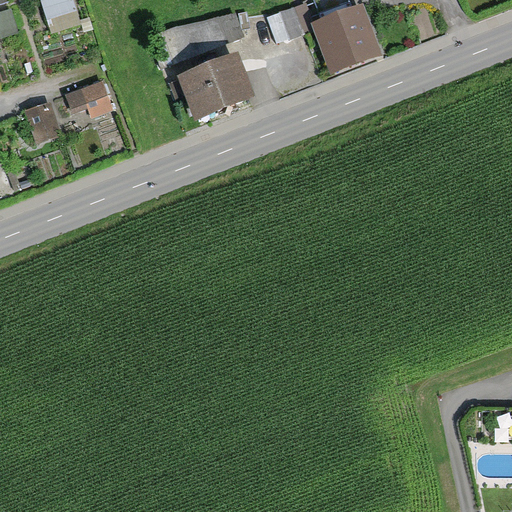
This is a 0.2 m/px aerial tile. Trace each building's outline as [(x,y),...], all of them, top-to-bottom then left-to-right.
[(84,28),(75,0),(53,0),(42,4),(52,37),(84,28)] [(359,10),(319,25),(334,65),(375,50),(359,10)] [(0,16),(0,43),(20,36),(12,12),(0,16)] [(298,12),(271,19),(278,45),(304,38),(298,12)] [(176,50),(243,43),(241,21),(174,28),(176,50)] [(235,57),(185,76),(199,112),(249,93),(235,57)] [(106,84),(67,98),(78,128),(117,114),(106,84)] [(22,118),(36,148),(63,136),(49,106),(22,118)]
